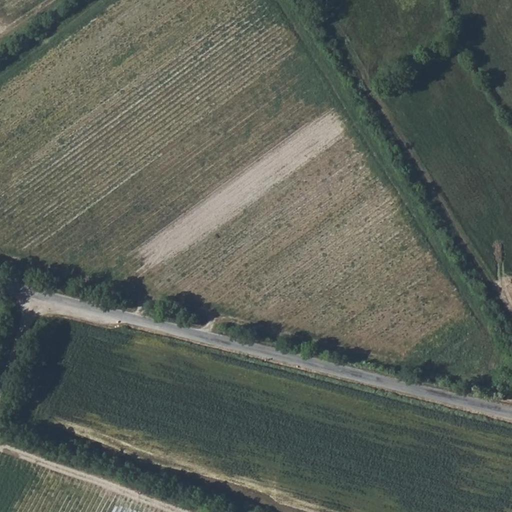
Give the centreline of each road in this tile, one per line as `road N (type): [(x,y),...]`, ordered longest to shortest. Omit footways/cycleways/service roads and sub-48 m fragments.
road 1 (unclassified): [(511,413),(0,289)]
road 2 (track): [(313,0),(511,314)]
